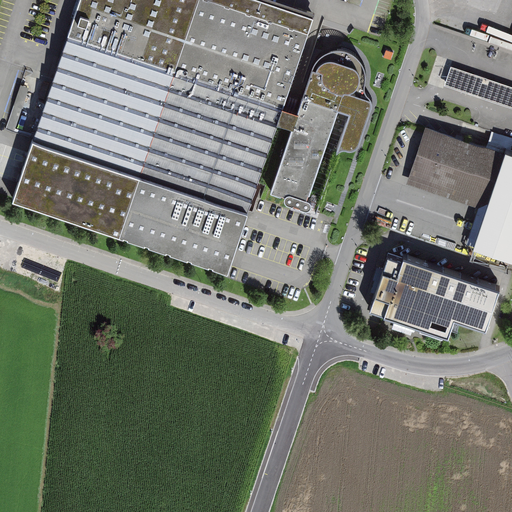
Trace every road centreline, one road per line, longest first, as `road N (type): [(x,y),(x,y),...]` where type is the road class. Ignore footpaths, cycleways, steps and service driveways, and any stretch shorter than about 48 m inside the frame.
road 1 (residential): [(320,334),(418,49),(421,0)]
road 2 (unknown): [(0,224),(320,334)]
road 3 (unclassified): [(511,352),(447,368),(320,334)]
road 4 (unclassified): [(259,511),(320,334)]
road 5 (unknown): [(357,227),(506,276)]
